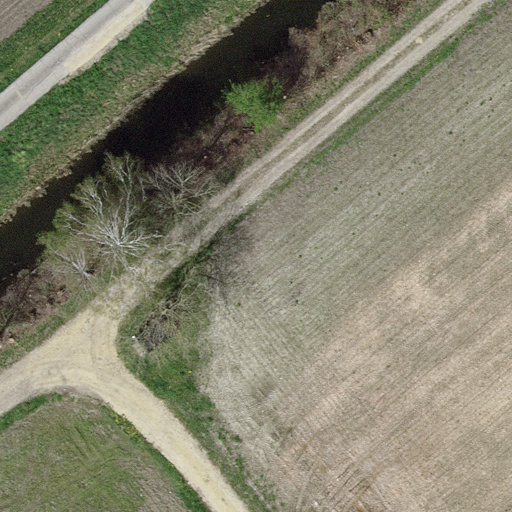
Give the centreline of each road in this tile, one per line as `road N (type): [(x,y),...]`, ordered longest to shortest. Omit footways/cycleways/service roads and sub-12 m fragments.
road 1 (track): [(0,395),(481,0)]
road 2 (track): [(86,330),(224,511)]
road 3 (track): [(150,0),(0,126)]
